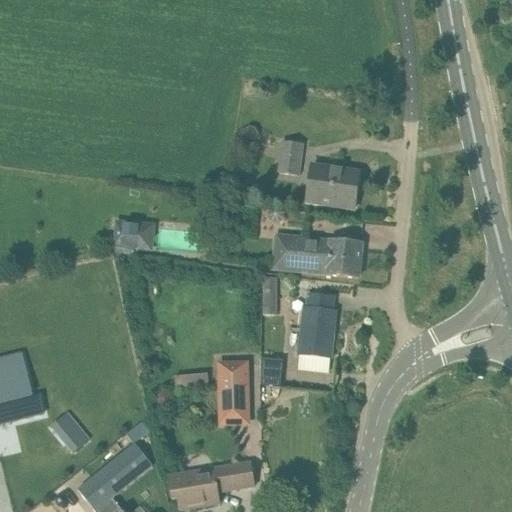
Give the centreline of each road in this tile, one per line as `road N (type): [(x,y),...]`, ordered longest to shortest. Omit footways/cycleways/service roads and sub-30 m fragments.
road 1 (secondary): [(511,290),(449,0)]
road 2 (unclassified): [(409,368),(396,302),(410,122)]
road 3 (unclassified): [(356,511),(386,400),(409,368)]
